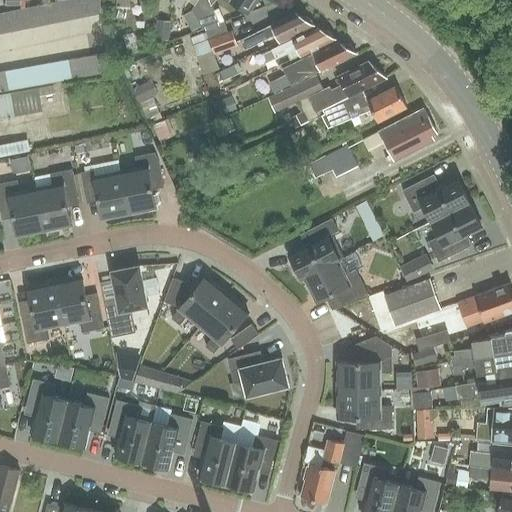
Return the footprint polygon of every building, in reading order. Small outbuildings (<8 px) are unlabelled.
[(79,18),(75,0),(72,0),(64,2),(68,21),(79,18)] [(91,16),(87,0),(75,0),(79,18),(91,16)] [(87,0),(91,16),(102,14),(99,0),(87,0)] [(131,0),(117,0),(117,13),(130,14),(131,0)] [(198,0),(192,10),(193,11),(197,19),(201,27),(202,30),(205,29),(224,21),(219,8),(214,10),(210,0),(198,0)] [(249,14),(259,0),(225,0),(247,15),(249,14)] [(68,21),(64,2),(52,4),(56,23),(68,21)] [(52,4),(41,6),(44,25),(56,23),(52,4)] [(33,28),(44,25),(41,6),(29,9),(33,28)] [(33,28),(29,9),(18,11),(21,30),(33,28)] [(21,30),(18,11),(6,13),(10,32),(21,30)] [(193,11),(183,15),(191,32),(201,27),(197,19),(193,11)] [(0,34),(10,32),(6,13),(0,14),(0,34)] [(314,26),(315,26),(296,13),(295,14),(241,41),(245,50),(276,35),(280,43),(314,26)] [(157,20),(155,39),(168,41),(170,21),(157,20)] [(224,21),(205,29),(209,40),(228,33),(228,31),(224,21)] [(272,50),(277,59),(297,49),(301,57),(335,40),(336,39),(317,27),(317,28),(272,50)] [(228,33),(209,40),(214,53),(238,44),(233,31),(228,33)] [(357,54),(339,41),(338,42),(312,54),(320,71),(356,54),(357,54)] [(110,53),(98,55),(102,74),(113,72),(110,53)] [(312,54),(282,69),(290,85),(320,71),(312,54)] [(98,55),(87,57),(90,76),(102,74),(98,55)] [(87,57),(75,59),(79,78),(90,76),(87,57)] [(75,59),(64,61),(67,80),(79,78),(75,59)] [(64,61),(52,63),(56,82),(67,80),(64,61)] [(386,79),(387,78),(370,62),(369,62),(339,77),(342,83),(331,89),(329,85),(324,87),(323,88),(307,95),(316,113),(386,79)] [(52,63),(41,65),(44,84),(56,82),(52,63)] [(41,65),(29,67),(33,86),(44,84),(41,65)] [(29,67),(17,70),(21,88),(33,86),(29,67)] [(17,70),(5,72),(9,90),(21,88),(17,70)] [(5,72),(0,72),(0,91),(9,90),(5,72)] [(317,75),(269,96),(275,110),(323,88),(317,75)] [(140,86),(146,101),(163,94),(157,79),(140,86)] [(53,86),(38,89),(40,97),(55,94),(53,86)] [(378,122),(407,107),(396,87),(368,101),(363,90),(323,110),(325,114),(322,116),(328,129),(372,111),(378,122)] [(11,94),(0,95),(0,120),(15,118),(11,94)] [(229,98),(218,103),(223,114),(233,109),(229,98)] [(432,135),(438,132),(424,107),(361,140),(367,152),(385,143),(394,160),(435,139),(432,135)] [(300,112),(290,117),(295,128),(306,123),(300,112)] [(162,121),(153,125),(160,141),(169,137),(162,121)] [(224,122),(213,127),(218,138),(230,133),(229,132),(235,129),(232,121),(225,124),(224,122)] [(303,128),(291,134),(294,142),(307,135),(303,128)] [(83,145),(74,146),(75,154),(84,152),(83,145)] [(347,147),(308,166),(315,179),(332,171),(335,177),(357,166),(347,147)] [(130,213),(156,208),(151,184),(163,182),(157,153),(135,157),(138,169),(122,172),(130,213)] [(45,230),(71,225),(67,202),(78,199),(73,170),(50,174),(53,186),(37,189),(45,230)] [(93,171),(82,173),(86,198),(98,195),(103,219),(130,213),(122,172),(95,177),(93,171)] [(433,219),(469,203),(457,177),(438,186),(434,176),(404,190),(414,210),(426,205),(433,219)] [(18,181),(0,184),(0,206),(2,215),(14,212),(18,235),(45,230),(37,189),(20,192),(18,181)] [(374,198),(363,202),(377,238),(389,234),(374,198)] [(469,203),(433,219),(441,236),(430,242),(438,260),(467,247),(462,237),(480,228),(469,203)] [(332,234),(338,231),(332,219),(305,233),(311,243),(290,254),(303,279),(344,258),(332,234)] [(349,273),(342,259),(305,278),(317,302),(336,292),(343,306),(369,296),(356,270),(349,273)] [(429,259),(404,271),(408,280),(433,267),(429,259)] [(118,299),(104,302),(111,337),(135,332),(133,321),(131,309),(147,306),(145,296),(159,293),(156,279),(142,281),(139,266),(112,271),(114,278),(118,299)] [(201,326),(227,294),(206,277),(172,318),(180,325),(188,315),(201,326)] [(87,301),(82,278),(55,283),(63,324),(80,321),(82,333),(104,328),(98,299),(87,301)] [(165,302),(176,306),(185,283),(174,279),(165,302)] [(386,295),(396,325),(442,309),(431,279),(386,295)] [(27,343),(49,339),(47,327),(63,324),(55,283),(29,288),(33,312),(22,314),(27,343)] [(469,328),(511,312),(511,287),(510,284),(450,306),(454,318),(464,314),(469,328)] [(214,353),(222,344),(248,312),(227,294),(201,326),(214,337),(206,347),(214,353)] [(231,339),(238,349),(259,335),(252,325),(231,339)] [(452,360),(511,351),(511,328),(506,329),(506,331),(489,334),(490,336),(472,340),(473,348),(459,350),(460,355),(451,356),(452,360)] [(449,342),(446,331),(416,340),(419,352),(449,342)] [(361,341),(361,362),(337,362),(337,389),(379,389),(379,373),(391,373),(392,347),(377,336),(361,341)] [(437,362),(433,350),(412,356),(416,368),(437,362)] [(261,351),(227,360),(233,383),(241,381),(245,396),(245,397),(288,386),(281,357),(263,361),(261,351)] [(497,382),(511,379),(511,351),(452,360),(435,363),(436,368),(453,366),(454,375),(463,374),(462,369),(476,367),(478,373),(496,370),(497,381),(497,382)] [(0,406),(1,406),(0,399),(0,388),(10,387),(5,365),(0,365),(0,406)] [(438,369),(416,371),(418,388),(440,386),(438,369)] [(161,374),(150,388),(176,394),(191,382),(161,374)] [(119,378),(117,386),(132,390),(134,382),(119,378)] [(501,404),(511,402),(511,379),(497,382),(497,381),(488,383),(487,380),(444,386),(446,399),(481,394),(482,402),(500,399),(501,404)] [(59,441),(69,400),(43,393),(45,387),(33,384),(26,413),(37,416),(33,434),(59,441)] [(337,389),(337,417),(351,417),(355,417),(361,417),(362,429),(391,428),(391,406),(379,405),(379,389),(337,389)] [(428,392),(413,393),(414,408),(430,406),(428,392)] [(95,407),(69,400),(59,441),(85,447),(90,430),(102,433),(109,403),(97,400),(95,407)] [(121,438),(116,455),(143,462),(153,421),(127,415),(129,408),(117,405),(109,435),(121,438)] [(511,409),(496,408),(496,409),(491,408),(490,413),(495,413),(494,425),(479,423),(477,439),(511,441),(511,409)] [(179,428),(153,421),(143,462),(169,469),(174,451),(185,454),(193,424),(181,421),(179,428)] [(206,454),(200,477),(227,483),(237,443),(221,439),(224,427),(202,422),(194,451),(206,454)] [(306,479),(302,496),(327,503),(335,470),(337,462),(339,463),(341,457),(358,461),(364,436),(346,431),(343,444),(329,440),(326,450),(324,459),(322,466),(310,463),(309,468),(307,467),(304,479),(306,479)] [(253,447),(237,443),(227,483),(253,490),(259,467),(270,470),(278,441),(256,435),(253,447)] [(440,442),(435,458),(449,462),(454,446),(440,442)] [(511,468),(511,446),(495,445),(478,443),(477,453),(470,452),(469,465),(470,465),(511,468)] [(363,462),(356,491),(369,494),(367,500),(364,511),(391,511),(399,483),(382,478),(385,467),(363,462)] [(9,511),(12,504),(20,471),(0,465),(0,511),(9,511)] [(511,490),(511,468),(470,465),(469,477),(492,479),(491,489),(511,490)] [(458,473),(456,486),(467,488),(469,472),(458,471),(458,473)] [(448,472),(446,485),(456,486),(458,473),(448,472)] [(399,483),(391,511),(419,511),(421,507),(436,511),(443,482),(418,476),(415,487),(399,483)] [(471,499),(481,500),(499,501),(496,511),(511,511),(511,494),(502,492),(481,490),(471,490),(471,499)]
